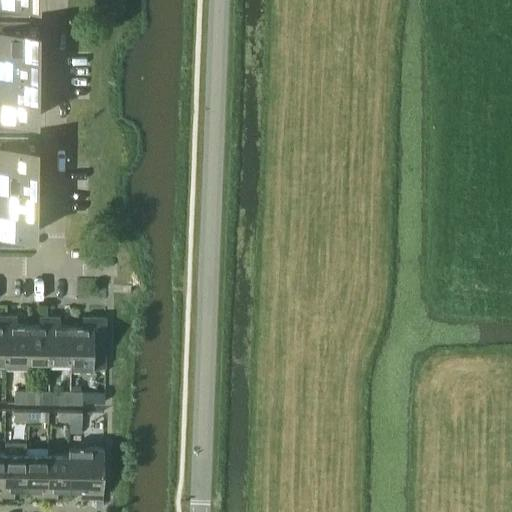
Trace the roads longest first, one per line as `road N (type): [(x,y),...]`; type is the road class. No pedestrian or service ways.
road 1 (tertiary): [(219,0),(198,511)]
road 2 (residential): [(54,268),(57,0)]
